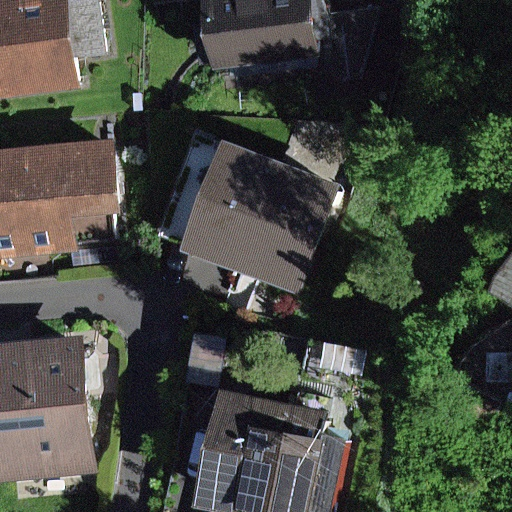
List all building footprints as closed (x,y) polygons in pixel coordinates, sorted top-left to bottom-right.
[(88,0),(0,0),(0,95),(100,81),(88,0)] [(340,0),(225,0),(233,64),(347,50),(340,0)] [(360,181),(219,130),(183,230),(323,280),(360,181)] [(0,146),(0,256),(98,247),(95,212),(142,207),(135,134),(0,146)] [(104,328),(0,340),(0,483),(121,468),(104,328)] [(332,511),(354,408),(251,387),(226,506),(255,511),(332,511)]
